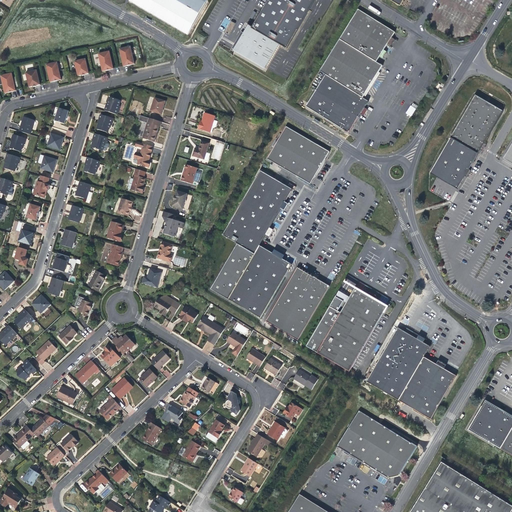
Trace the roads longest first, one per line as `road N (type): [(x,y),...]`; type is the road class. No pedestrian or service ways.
road 1 (residential): [(0,311),(34,277),(86,89)]
road 2 (residential): [(124,295),(191,78)]
road 3 (residential): [(63,511),(54,498),(60,483),(197,356)]
road 4 (unclassified): [(494,342),(393,511)]
road 5 (residential): [(194,502),(254,405),(245,385),(197,356)]
road 6 (unclassified): [(371,161),(207,69)]
road 7 (residential): [(114,316),(0,425)]
road 8 (unclassified): [(406,212),(444,290),(490,321)]
